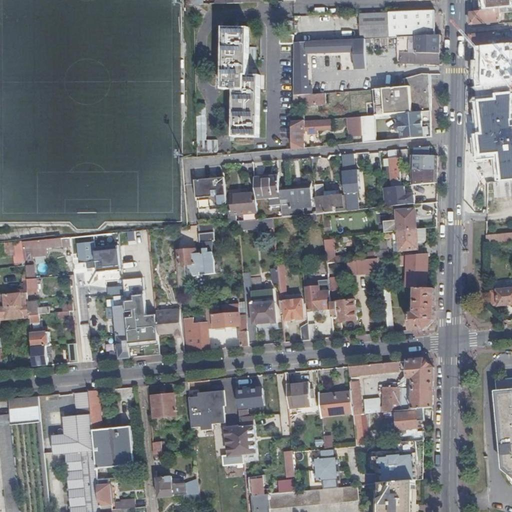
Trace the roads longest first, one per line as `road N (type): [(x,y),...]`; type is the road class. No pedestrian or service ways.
road 1 (residential): [(0,386),(450,342)]
road 2 (secondary): [(450,342),(457,0)]
road 3 (secondary): [(449,511),(450,342)]
